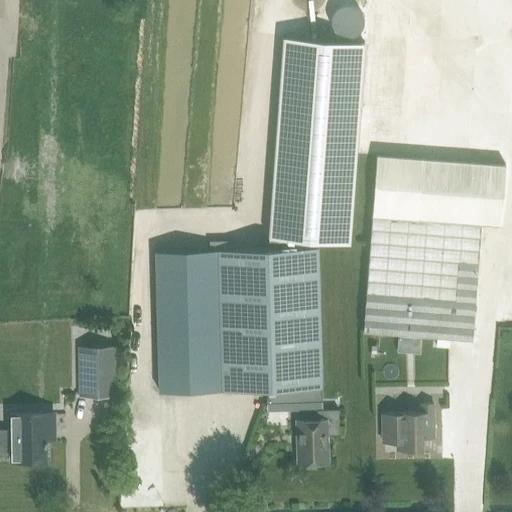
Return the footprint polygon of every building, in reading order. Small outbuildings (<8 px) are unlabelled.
[(283,35),(268,248),(317,247),(317,240),(350,243),(359,124),(365,42),(283,35)] [(373,157),(368,217),(481,225),(501,227),(505,167),(373,157)] [(124,194),(110,193),(110,213),(123,213),(124,194)] [(481,225),(368,217),(359,334),(473,343),(481,225)] [(268,248),(218,249),(219,318),(221,389),(321,387),(317,247),(268,248)] [(218,249),(156,251),(158,320),(160,391),(221,389),(219,318),(218,249)] [(122,296),(121,262),(111,262),(112,296),(122,296)] [(100,297),(99,308),(122,308),(122,297),(100,297)] [(116,345),(79,345),(79,396),(117,395),(116,345)] [(321,389),(266,392),(267,410),(322,407),(321,389)] [(394,451),(420,451),(419,438),(431,437),(431,405),(417,405),(418,414),(394,415),(380,416),(380,443),(394,443),(394,451)] [(298,420),(299,461),(327,460),(326,434),(340,434),(339,409),(318,410),(318,420),(298,420)] [(0,428),(0,452),(1,453),(12,453),(13,459),(28,459),(28,457),(47,456),(46,438),(54,437),(54,430),(53,412),(11,413),(12,428),(0,428)]
